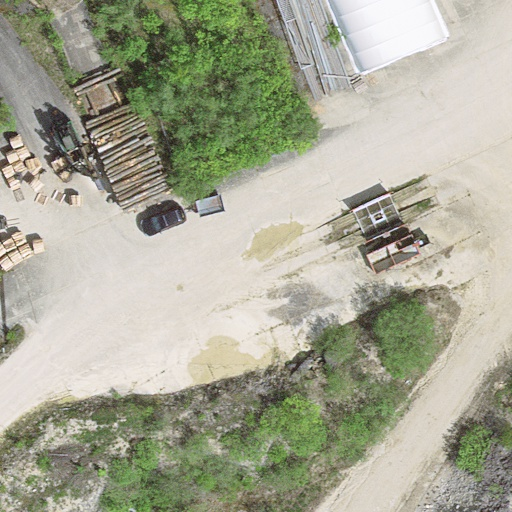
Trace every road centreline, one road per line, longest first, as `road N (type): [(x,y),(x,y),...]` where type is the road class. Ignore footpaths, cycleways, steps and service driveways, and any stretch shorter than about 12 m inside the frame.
road 1 (track): [(511,64),(103,275),(0,389)]
road 2 (track): [(0,73),(103,275)]
